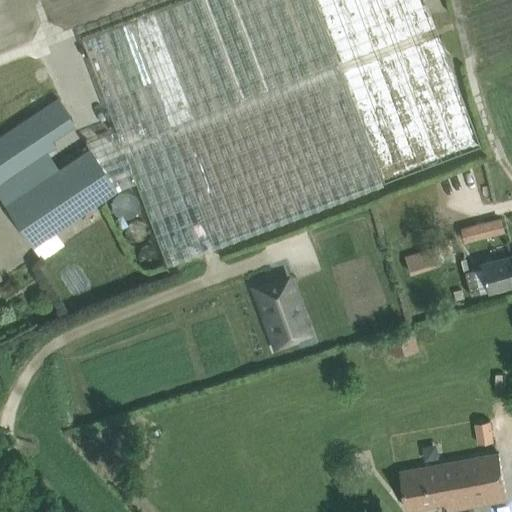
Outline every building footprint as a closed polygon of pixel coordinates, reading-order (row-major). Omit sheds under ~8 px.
[(183,0),(78,40),(111,130),(84,140),(88,145),(117,188),(131,182),(162,265),(382,183),(313,0),(183,0)] [(0,134),(0,180),(42,151),(43,153),(54,144),(52,140),(75,124),(58,97),(14,124),(3,132),(0,134)] [(0,198),(32,245),(117,188),(88,145),(54,168),(43,153),(42,151),(0,180),(0,198)] [(499,217),(458,228),(463,243),(504,232),(499,217)] [(439,261),(434,247),(404,257),(409,271),(439,261)] [(486,289),(487,293),(511,286),(511,253),(479,263),(477,264),(477,267),(464,271),(470,294),(486,289)] [(274,278),(251,286),(274,348),(296,340),(293,330),(306,325),(290,282),(277,287),(274,278)] [(420,335),(391,341),(394,358),(424,352),(420,335)] [(482,425),(485,448),(501,445),(498,423),(482,425)] [(441,461),(422,464),(400,469),(406,510),(446,502),(447,504),(448,504),(449,504),(449,510),(508,499),(500,451),(443,462),(441,461)]
